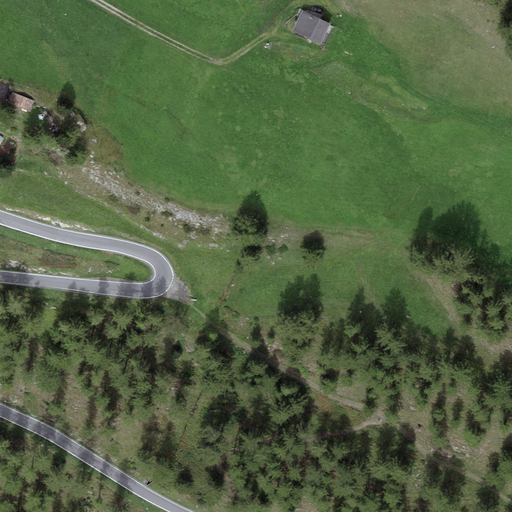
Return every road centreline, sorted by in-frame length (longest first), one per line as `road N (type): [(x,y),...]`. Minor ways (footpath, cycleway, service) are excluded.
road 1 (tertiary): [(0,215),(152,257),(166,276),(160,290),(146,292),(0,277)]
road 2 (track): [(96,0),(210,61),(234,59),(278,27)]
road 3 (tertiary): [(0,409),(178,511)]
